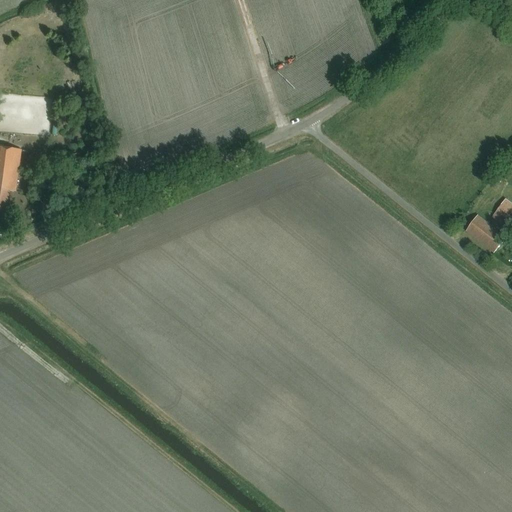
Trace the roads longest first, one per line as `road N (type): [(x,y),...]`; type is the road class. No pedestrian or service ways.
road 1 (residential): [(0,250),(306,119)]
road 2 (unclassified): [(511,288),(306,119)]
road 3 (residential): [(306,119),(367,84),(446,0)]
